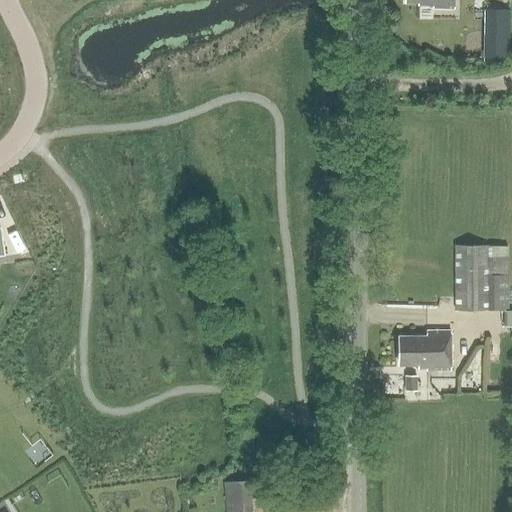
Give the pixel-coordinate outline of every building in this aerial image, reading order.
[(453,9),(453,0),(404,0),(404,2),(418,3),(418,6),(432,6),(432,8),(453,9)] [(483,57),(508,58),(508,51),(508,36),(484,35),(483,57)] [(510,247),(456,246),(455,311),(509,311),(510,247)] [(427,371),(449,371),(449,331),(426,332),(427,337),(399,337),(399,366),(418,366),(418,369),(427,369),(427,371)] [(417,377),(405,377),(405,392),(417,392),(417,377)] [(257,480),(224,483),(226,511),(252,511),(252,499),(258,498),(257,480)]
